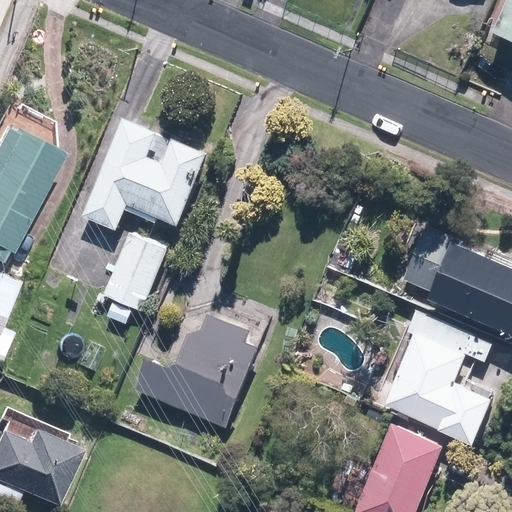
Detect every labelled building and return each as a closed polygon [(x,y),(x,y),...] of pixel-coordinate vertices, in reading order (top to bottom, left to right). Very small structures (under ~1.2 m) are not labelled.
[(511,0),(504,0),(490,32),(511,41),(511,0)] [(125,226),(133,205),(168,219),(170,213),(192,222),(223,148),(135,112),(93,213),(125,226)] [(0,141),(0,261),(3,263),(12,244),(17,246),(68,147),(12,119),(0,141)] [(411,277),(443,290),(442,293),(511,323),(511,250),(469,232),(468,235),(435,221),(411,277)] [(136,228),(110,292),(150,308),(176,244),(136,228)] [(0,356),(6,359),(17,327),(7,323),(24,277),(0,268),(0,356)] [(145,385),(237,425),(252,391),(249,389),(271,341),(260,337),(266,322),(228,305),(220,322),(207,325),(193,355),(186,360),(161,349),(145,385)] [(469,375),(481,348),(427,325),(395,401),(488,440),(508,392),(469,375)] [(371,511),(427,511),(460,438),(406,414),(364,509),(371,511)] [(39,423),(34,436),(6,425),(0,439),(0,475),(63,503),(88,443),(39,423)] [(26,489),(0,477),(0,496),(19,504),(26,489)]
